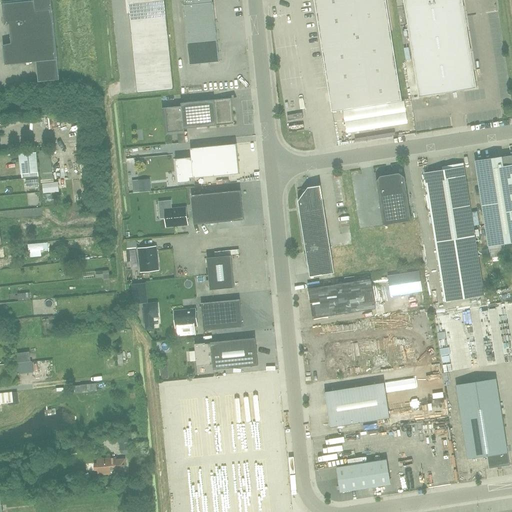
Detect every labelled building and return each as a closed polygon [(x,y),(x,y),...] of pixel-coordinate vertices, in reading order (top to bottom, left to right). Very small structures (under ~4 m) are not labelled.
[(60,80),(51,0),(34,0),(34,1),(2,4),(4,25),(5,25),(9,25),(11,43),(3,45),(5,65),(36,62),(38,82),(60,80)] [(128,0),(138,93),(173,89),(163,0),(128,0)] [(182,0),(183,1),(184,1),(185,5),(184,5),(188,45),(189,57),(189,65),(219,62),(213,2),(212,2),(212,0),(182,0)] [(314,0),(332,112),(402,101),(385,0),(314,0)] [(403,0),(419,97),(423,122),(481,113),(477,88),(476,88),(462,0),(403,0)] [(231,98),(181,103),(181,106),(166,108),(167,118),(168,131),(184,130),(184,126),(196,125),(196,128),(234,124),(233,111),(231,98)] [(352,143),(352,134),(342,134),(343,144),(352,143)] [(237,159),(236,144),(190,148),(191,157),(175,158),(176,165),(177,183),(190,182),(190,178),(193,178),(239,174),(237,159)] [(511,155),(475,161),(488,246),(511,242),(511,155)] [(38,173),(37,163),(20,165),(21,174),(38,173)] [(446,170),(424,173),(445,302),(484,296),(463,163),(445,166),(446,170)] [(383,225),(411,221),(405,177),(399,173),(380,176),(376,181),(383,225)] [(298,201),(310,277),(334,273),(320,186),(308,188),(298,201)] [(193,225),(243,221),(240,191),(190,195),(193,225)] [(186,208),(165,210),(166,226),(187,224),(186,208)] [(190,227),(167,228),(167,236),(190,235),(190,227)] [(155,246),(138,249),(141,272),(158,269),(155,246)] [(230,255),(206,257),(209,290),(233,287),(230,255)] [(109,271),(103,271),(95,272),(96,278),(103,277),(104,283),(110,282),(109,271)] [(390,298),(423,293),(421,275),(387,280),(390,298)] [(308,289),(312,319),(375,309),(370,279),(308,289)] [(200,303),(203,331),(242,327),(239,299),(200,303)] [(175,329),(198,327),(196,308),(173,311),(175,329)] [(255,338),(210,342),(211,343),(205,344),(205,343),(194,344),(196,365),(213,364),(213,370),(258,366),(255,338)] [(14,354),(15,364),(30,362),(29,352),(14,354)] [(17,363),(19,375),(33,373),(32,362),(17,363)] [(325,392),(330,428),(390,418),(384,383),(325,392)] [(12,392),(0,393),(0,404),(13,403),(12,392)] [(510,466),(500,404),(460,410),(468,460),(488,457),(490,470),(510,466)] [(120,450),(130,449),(128,433),(118,434),(120,450)] [(97,470),(98,475),(117,473),(117,474),(126,473),(125,459),(116,460),(116,457),(102,459),(102,457),(96,458),(97,464),(95,464),(94,465),(94,469),(96,470),(97,470)] [(320,470),(337,466),(335,459),(319,462),(320,470)] [(386,460),(337,467),(341,492),(390,484),(386,460)] [(91,480),(88,473),(79,477),(81,484),(91,480)]
